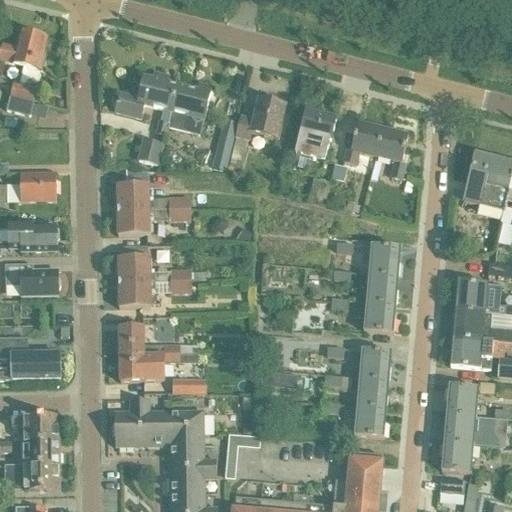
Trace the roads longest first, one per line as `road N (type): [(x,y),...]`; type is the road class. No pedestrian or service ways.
road 1 (residential): [(403,511),(442,89)]
road 2 (residential): [(88,402),(89,3)]
road 3 (residential): [(442,89),(89,3)]
